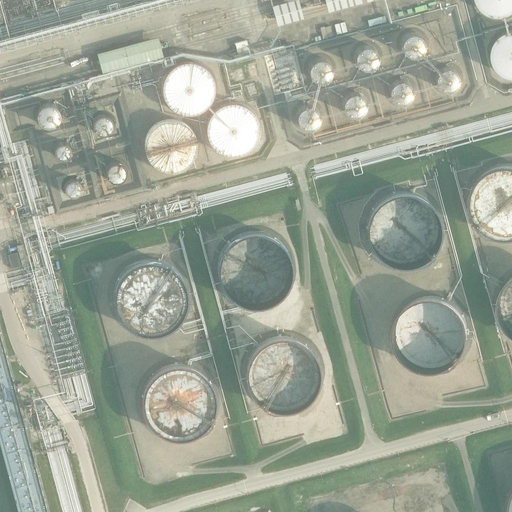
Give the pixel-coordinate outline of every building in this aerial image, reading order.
[(511,0),(476,0),(477,1),(480,6),(483,9),(487,12),(491,14),(496,15),(501,15),(506,14),(510,13),(511,11),(511,0)] [(216,9),(186,18),(191,37),(221,29),(216,9)] [(424,46),(424,44),(424,41),(423,38),(421,36),(419,34),(416,33),(414,32),(411,33),(408,34),(406,35),(404,37),(403,40),(402,42),(402,45),(403,48),(404,50),(406,52),(408,54),(411,55),(414,55),(417,54),(419,53),(421,51),(423,49),(424,46)] [(511,32),(509,33),(506,35),(503,37),(501,39),(499,42),(498,45),(497,48),(496,51),(496,54),(497,57),(498,60),(499,63),(501,66),(504,68),(506,70),(509,71),(511,71),(511,32)] [(236,48),(248,45),(246,40),(235,42),(236,48)] [(362,44),(360,45),(359,47),(357,48),(356,50),(355,52),(355,54),(355,57),(355,59),(356,61),(357,63),(359,64),(361,66),(363,67),(365,67),(367,67),(369,67),(371,66),(373,65),(375,64),(376,62),(378,61),(378,58),(379,56),(379,54),(378,52),(377,50),(376,48),(375,46),(373,45),(371,44),(369,44),(367,43),(364,44),(362,44)] [(238,56),(250,53),(248,46),(236,49),(238,56)] [(316,58),(314,59),(312,60),(311,62),(309,64),(309,66),(308,68),(308,70),(309,73),(310,75),(311,76),(312,78),(314,79),(316,80),(318,81),(320,81),(323,81),(325,80),(327,79),(328,78),(330,76),(331,74),(332,72),(332,70),(332,68),(332,66),(331,64),(330,62),(328,60),(326,59),(324,58),(322,57),(320,57),(318,57),(316,58)] [(214,93),(214,88),(214,83),(212,78),(210,73),(207,69),(203,66),(199,64),(194,62),(189,61),(184,62),(179,63),(174,65),(170,68),(167,71),(164,76),(162,80),(161,85),(161,90),(162,95),(164,100),(167,104),(170,108),(175,111),(179,113),(184,114),(189,114),(194,113),(199,112),(203,109),(207,106),(210,102),(212,97),(214,93)] [(458,80),(458,78),(458,75),(457,72),(455,70),(453,68),(450,67),(447,66),(445,67),(442,67),(439,69),(438,71),(436,73),(435,76),(435,79),(436,82),(438,84),(439,86),(442,88),(445,89),(447,89),(450,88),(453,87),(455,85),(457,83),(458,80)] [(412,93),(413,90),(412,87),(411,85),(409,82),(407,80),(405,79),(402,79),(399,79),(396,80),(394,81),(392,83),(391,86),(390,89),(390,91),(391,94),(392,97),(394,99),(397,100),(399,101),(402,101),(405,101),(407,99),(410,98),(411,95),(412,93)] [(350,91),(348,92),(346,94),(345,95),(343,97),(343,99),(342,101),(342,104),(343,106),(344,108),(345,110),(346,111),(348,113),(350,113),(352,114),(354,114),(357,114),(359,113),(361,112),(362,111),(364,109),(365,107),(366,105),(366,103),(366,101),(366,99),(365,97),(364,95),(362,93),(360,92),(358,91),(356,91),(354,90),(352,91),(350,91)] [(259,134),(259,129),(259,124),(257,119),(255,115),(252,111),(248,107),(244,105),(239,103),(234,102),(229,103),(224,104),(219,106),(215,109),(212,112),(209,117),(207,121),(206,126),(206,131),(207,136),(209,141),(211,145),(215,149),(219,152),(224,154),(229,155),(234,155),(239,155),(243,153),(248,151),(252,147),(255,143),(257,139),(259,134)] [(59,116),(59,114),(59,112),(59,111),(58,109),(58,108),(57,107),(55,106),(54,105),(53,104),(51,103),(50,103),(48,103),(47,103),(45,103),(44,103),(42,104),(41,105),(40,106),(38,107),(38,108),(37,110),(36,111),(36,113),(36,114),(36,116),(36,118),(37,119),(38,120),(39,122),(40,123),(41,124),(42,125),(44,125),(45,126),(47,126),(49,126),(50,126),(52,125),(53,124),(55,124),(56,123),(57,121),(58,120),(58,119),(59,117),(59,116)] [(319,118),(320,115),(319,112),(318,110),(317,108),(315,106),(312,105),(310,104),(307,104),(304,105),(302,106),(300,108),(298,110),(297,112),(297,115),(297,118),(298,120),(300,123),(302,124),(304,126),(307,126),(310,126),(312,126),(315,124),(317,123),(318,120),(319,118)] [(111,118),(110,116),(108,115),(107,114),(105,114),(103,113),(101,113),(99,114),(97,115),(96,116),(94,117),(93,118),(93,120),(92,122),(92,124),(92,126),(93,128),(93,129),(94,131),(96,132),(97,133),(99,134),(101,134),(103,134),(105,134),(107,134),(108,133),(110,132),(111,130),(112,128),(113,127),(113,125),(113,123),(113,121),(112,119),(111,118)] [(196,149),(196,144),(196,139),(194,135),(192,131),(189,127),(186,124),(182,122),(177,120),(173,119),(168,119),(163,120),(159,121),(155,124),(151,127),(148,131),(146,135),(144,139),(144,144),(144,149),(145,153),(147,158),(149,161),(153,165),(157,168),(161,170),(165,171),(170,171),(175,171),(179,170),(184,168),(187,165),(191,162),(193,158),(195,153),(196,149)] [(70,150),(70,148),(70,146),(69,145),(68,144),(66,143),(65,142),(63,141),(62,141),(60,142),(58,142),(57,143),(56,144),(55,145),(54,147),(53,148),(53,150),(53,152),(54,153),(55,155),(56,156),(57,157),(59,158),(60,158),(62,158),(63,158),(65,158),(66,157),(68,156),(69,154),(70,153),(70,151),(70,150)] [(123,164),(121,163),(120,162),(118,161),(117,161),(115,161),(113,161),(111,161),(110,162),(108,163),(107,164),(106,166),(105,167),(105,169),(105,171),(105,172),(105,174),(106,176),(107,177),(108,178),(109,180),(111,180),(112,181),(114,181),(116,181),(118,181),(119,180),(121,179),(122,178),(123,177),(124,176),(125,174),(125,172),(125,170),(125,169),(124,167),(124,166),(123,164)] [(511,163),(505,163),(499,164),(493,166),(487,169),(482,172),(478,177),(474,182),(472,188),(470,194),(470,200),(470,206),(472,212),(474,218),(478,223),(482,228),(487,231),(493,234),(499,236),(505,237),(511,237),(511,236),(511,163)] [(80,192),(80,190),(81,189),(81,187),(81,185),(80,184),(80,182),(79,181),(78,180),(76,179),(75,178),(73,178),(72,178),(70,178),(69,178),(67,179),(66,180),(65,181),(64,183),(64,184),(63,186),(63,187),(63,189),(64,190),(65,192),(66,193),(67,194),(68,195),(70,195),(71,196),(73,196),(75,195),(76,195),(77,194),(79,193),(80,192)] [(439,235),(440,228),(439,222),(438,216),(435,210),(431,204),(427,200),(422,196),(416,193),(410,191),(403,190),(397,191),(391,192),(385,195),(379,199),(375,203),(371,208),(368,214),(366,220),(365,227),(366,233),(367,239),(370,245),(374,251),(378,255),(383,259),(389,262),(395,264),(402,265),(408,264),(415,263),(420,260),(426,256),(431,252),(434,247),(437,241),(439,235)] [(292,272),(292,266),(292,261),(291,255),(289,250),(286,245),(282,241),(278,237),(273,234),(268,231),(263,230),(257,229),(252,229),(246,230),(241,231),(236,234),(231,237),(227,241),(223,245),(221,250),(218,255),(217,261),(217,266),(217,272),(218,278),(221,283),(223,288),(227,292),(231,296),(236,299),(241,302),(246,303),(252,304),(257,304),(263,303),(268,302),(273,299),(278,296),(282,292),(286,288),(289,283),(291,278),(292,272)] [(17,245),(22,265),(28,263),(22,244),(17,245)] [(11,268),(20,266),(17,252),(8,255),(11,268)] [(187,300),(188,294),(187,288),(186,283),(184,277),(181,272),(177,268),(173,264),(168,261),(163,259),(157,257),(151,256),(146,257),(140,258),(135,260),(129,263),(125,266),(121,270),(118,275),(115,280),(113,286),(112,291),(112,297),(113,303),(115,308),(118,313),(121,318),(125,322),(130,326),(135,329),(140,330),(146,332),(152,332),(157,331),(163,330),(168,327),(173,324),(177,320),(181,316),(184,311),(186,305),(187,300)] [(511,275),(511,276),(507,280),(504,285),(501,290),(499,296),(499,301),(499,307),(500,313),(501,319),(504,324),(508,329),(511,333),(511,275)] [(470,339),(470,333),(470,327),(469,322),(467,317),(465,312),(462,307),(458,303),(453,300),(448,297),(443,295),(438,294),(432,293),(427,294),(421,295),(416,297),(411,300),(407,303),(403,307),(400,311),(397,316),(395,322),(394,327),(394,333),(394,338),(396,344),(398,349),(401,353),(404,358),(409,361),(413,365),(418,367),(424,369),(429,369),(435,369),(440,369),(445,367),(451,365),(455,362),(459,358),(463,354),(466,349),(468,344),(470,339)] [(319,379),(319,373),(319,368),(318,362),(316,357),(314,352),(310,347),(306,343),(301,340),(296,337),(291,335),(285,334),(280,334),(274,335),(269,337),(263,339),(259,343),(255,346),(251,351),(248,356),(246,361),(245,367),(245,372),(246,378),(247,384),(249,389),(252,394),(256,398),(260,402),(265,405),(271,407),(276,408),(282,409),(287,408),(293,407),(298,405),(303,402),(308,398),(312,394),(315,389),(317,384),(319,379)] [(215,403),(215,398),(215,393),(214,388),(212,383),(209,378),(206,374),(202,370),(198,367),(193,364),(188,363),(182,362),(177,362),(172,362),(167,363),(162,366),(157,368),(153,372),(149,376),(147,380),(144,385),(143,390),(142,395),(142,401),(143,406),(144,411),(147,416),(150,420),(153,424),(157,428),(162,431),(167,433),(172,434),(177,435),(183,434),(188,433),(193,432),(198,429),(202,426),(206,422),(209,418),(212,414),(214,409),(215,403)]
